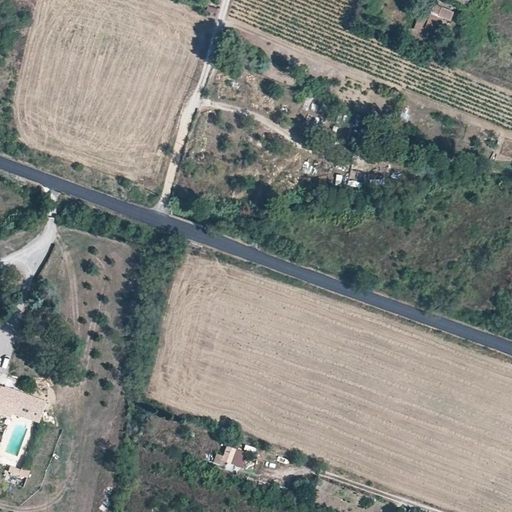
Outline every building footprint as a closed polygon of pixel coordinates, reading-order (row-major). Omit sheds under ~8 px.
[(451,20),(453,11),(435,3),(434,5),(425,1),(422,8),(420,7),(416,16),(418,18),(414,27),(423,30),(422,32),(431,36),(434,30),(437,31),(443,17),(451,20)] [(367,186),(368,179),(359,177),(357,184),(367,186)] [(46,401),(4,386),(3,387),(0,386),(0,399),(40,415),(46,401)] [(0,413),(10,417),(15,405),(0,399),(0,413)] [(228,462),(241,466),(246,452),(233,448),(228,462)] [(18,476),(21,466),(13,463),(10,473),(18,476)]
